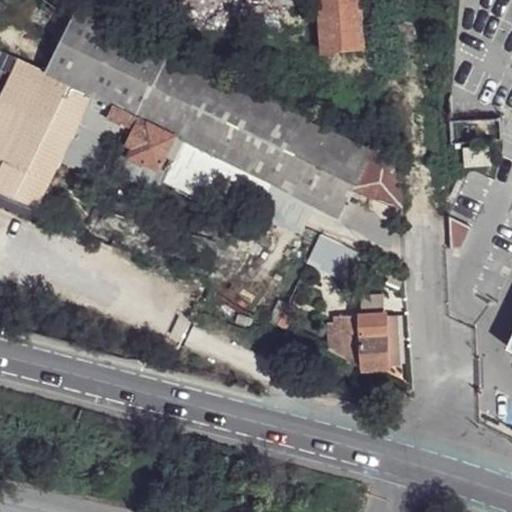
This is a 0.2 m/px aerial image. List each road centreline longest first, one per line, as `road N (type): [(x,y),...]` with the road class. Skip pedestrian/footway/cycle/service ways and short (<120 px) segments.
road 1 (secondary): [(0,356),(434,469)]
road 2 (unclassified): [(434,469),(415,161)]
